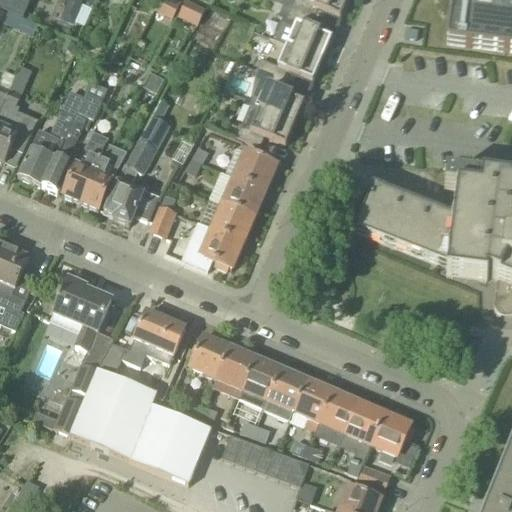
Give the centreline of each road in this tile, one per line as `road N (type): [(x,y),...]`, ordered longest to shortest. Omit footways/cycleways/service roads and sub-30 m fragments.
road 1 (residential): [(417,511),(462,408),(243,315)]
road 2 (residential): [(243,315),(387,0)]
road 3 (residential): [(0,213),(243,315)]
